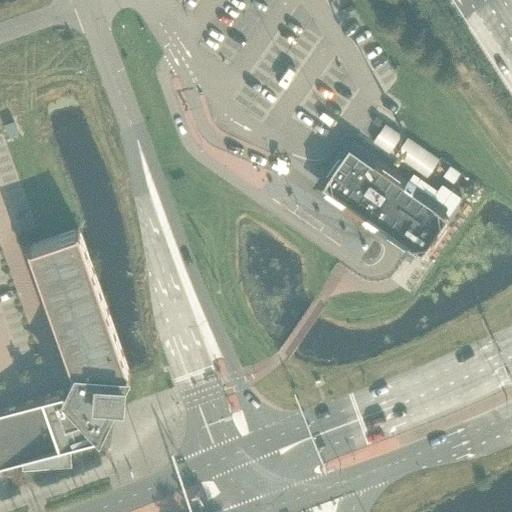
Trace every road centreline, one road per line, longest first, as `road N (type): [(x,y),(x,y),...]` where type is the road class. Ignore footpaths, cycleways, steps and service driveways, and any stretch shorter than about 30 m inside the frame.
road 1 (secondary): [(137,140),(132,154),(157,271),(226,458)]
road 2 (secondary): [(263,442),(137,140)]
road 3 (secondary): [(511,341),(263,442)]
road 4 (secondary): [(296,499),(511,415)]
road 5 (secondary): [(85,0),(137,140)]
road 6 (tertiary): [(226,458),(95,511)]
